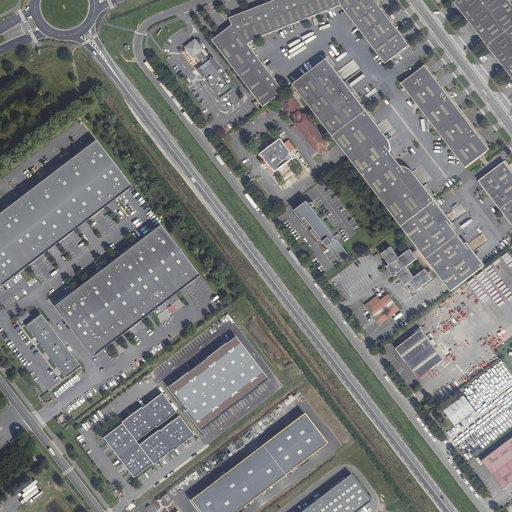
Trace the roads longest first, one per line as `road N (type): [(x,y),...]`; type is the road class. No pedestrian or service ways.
road 1 (unclassified): [(484,511),(141,62),(142,28),(205,0)]
road 2 (primary): [(128,94),(449,511)]
road 3 (unclassified): [(0,381),(99,511)]
road 4 (unclassified): [(498,111),(414,0)]
